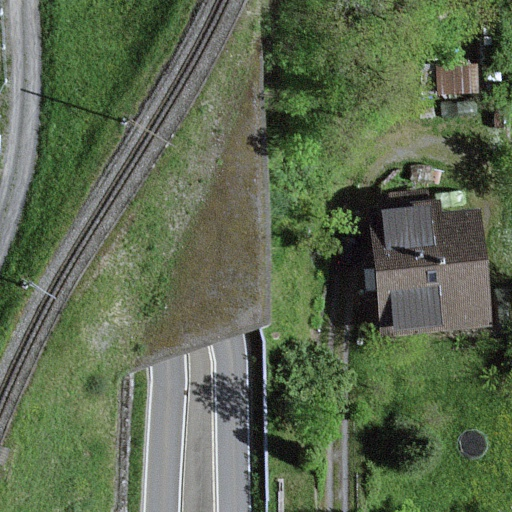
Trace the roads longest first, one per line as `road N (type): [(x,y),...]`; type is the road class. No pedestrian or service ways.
road 1 (secondary): [(234,511),(226,360),(194,124)]
road 2 (secondary): [(194,124),(169,511)]
road 3 (track): [(338,511),(335,309),(347,242)]
road 4 (track): [(0,229),(25,138),(21,0)]
road 5 (secondary): [(194,124),(188,0)]
